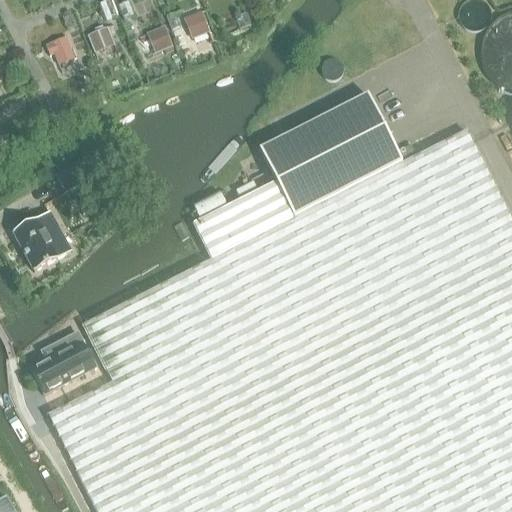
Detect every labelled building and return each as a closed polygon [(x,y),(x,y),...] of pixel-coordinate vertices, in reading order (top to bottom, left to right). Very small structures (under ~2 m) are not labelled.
[(201,14),(183,21),(192,42),(209,35),(201,14)] [(164,29),(146,36),(155,57),(164,54),(165,57),(173,53),(164,29)] [(106,31),(87,39),(94,57),(114,49),(106,31)] [(47,47),(46,48),(50,59),(52,58),(54,57),(58,68),(75,61),(66,39),(47,47)] [(396,156),(367,99),(258,154),(275,187),(257,196),(252,187),(235,195),(240,205),(193,229),(211,264),(402,168),(396,156)] [(111,388),(47,418),(94,511),(511,511),(511,224),(472,146),(466,135),(416,160),(402,168),(211,264),(83,330),(111,388)] [(416,160),(410,148),(396,156),(402,168),(416,160)] [(89,183),(79,165),(55,178),(65,196),(89,183)] [(221,194),(195,208),(200,217),(212,211),(226,204),(221,194)] [(70,254),(50,216),(12,236),(33,275),(70,254)] [(46,366),(30,375),(43,399),(82,378),(75,363),(87,357),(77,337),(41,356),(46,366)] [(12,511),(6,501),(0,504),(0,511),(12,511)]
